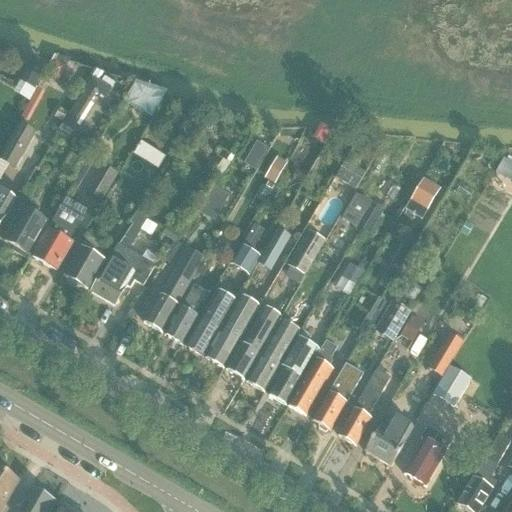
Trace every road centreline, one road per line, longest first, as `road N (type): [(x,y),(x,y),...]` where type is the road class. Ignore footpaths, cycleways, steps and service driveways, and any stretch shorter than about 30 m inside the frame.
road 1 (unclassified): [(332,511),(0,320)]
road 2 (tertiary): [(193,508),(0,396)]
